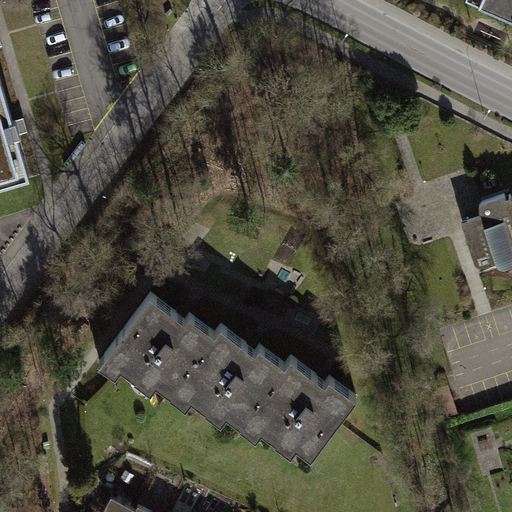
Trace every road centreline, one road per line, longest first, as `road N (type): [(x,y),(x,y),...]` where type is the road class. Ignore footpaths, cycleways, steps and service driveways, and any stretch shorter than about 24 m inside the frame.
road 1 (residential): [(228,0),(0,276)]
road 2 (tertiary): [(511,98),(329,0)]
